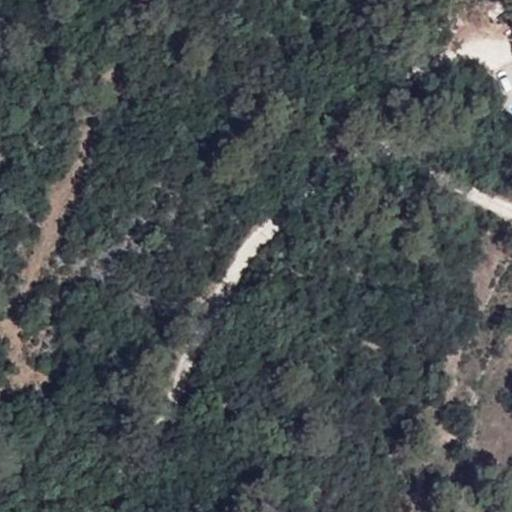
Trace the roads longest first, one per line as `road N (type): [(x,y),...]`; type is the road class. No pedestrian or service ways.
road 1 (track): [(511,209),(403,153),(298,192),(242,263),(191,388),(94,511)]
road 2 (track): [(266,0),(403,153)]
